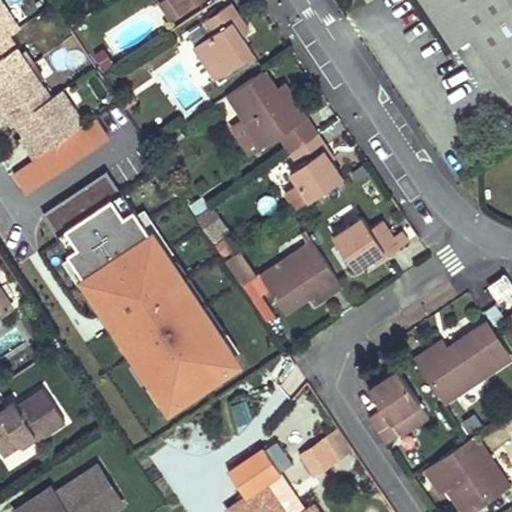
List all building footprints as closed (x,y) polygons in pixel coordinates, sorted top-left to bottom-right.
[(14,18),(2,0),(0,0),(0,113),(1,115),(5,112),(14,124),(18,122),(26,134),(30,141),(26,143),(36,157),(86,123),(69,99),(63,103),(57,94),(53,97),(41,80),(31,65),(22,52),(10,34),(14,31),(8,22),(14,18)] [(183,12),(174,0),(162,0),(161,1),(172,19),(183,12)] [(174,0),(183,12),(199,0),(174,0)] [(474,35),(450,0),(423,0),(455,48),(474,35)] [(511,0),(450,0),(474,35),(511,89),(511,0)] [(213,33),(195,45),(217,78),(254,53),(242,35),(250,29),(240,14),(232,2),(205,20),(213,33)] [(21,27),(14,18),(8,22),(14,31),(21,27)] [(28,47),(22,52),(31,65),(37,60),(28,47)] [(37,60),(31,65),(41,80),(47,75),(37,60)] [(265,70),(228,95),(263,146),(283,133),(294,149),(319,132),(290,89),(282,94),(265,70)] [(63,90),(57,94),(63,103),(69,99),(63,90)] [(294,149),(292,150),(300,163),(291,170),(300,183),(286,192),(297,208),(343,177),(323,147),(327,144),(319,132),(294,149)] [(30,141),(26,134),(22,137),(26,143),(30,141)] [(106,176),(43,211),(159,414),(238,369),(143,202),(126,211),(106,176)] [(212,208),(198,217),(212,238),(228,228),(220,215),(218,216),(212,208)] [(362,215),(334,234),(356,267),(373,256),(385,248),(389,254),(402,245),(395,235),(384,218),(370,226),(362,215)] [(404,229),(395,235),(402,245),(411,240),(404,229)] [(313,239),(262,274),(286,310),(310,294),(316,302),(344,284),(313,239)] [(385,248),(373,256),(377,262),(389,254),(385,248)] [(237,254),(227,260),(234,270),(244,263),(237,254)] [(244,263),(234,270),(243,283),(253,276),(244,263)] [(511,280),(506,273),(490,284),(500,300),(511,291),(511,280)] [(0,291),(0,310),(1,312),(10,306),(0,291)] [(511,353),(488,318),(484,322),(509,359),(511,356),(511,353)] [(445,338),(416,357),(447,402),(509,359),(484,322),(450,345),(445,338)] [(400,368),(370,387),(383,406),(370,415),(388,442),(401,433),(393,421),(421,401),(400,368)] [(69,418),(47,385),(20,403),(17,398),(9,403),(0,389),(0,440),(7,451),(23,441),(38,431),(41,436),(69,418)] [(41,436),(38,431),(23,441),(26,446),(41,436)] [(335,433),(302,455),(316,475),(348,454),(335,433)] [(471,438),(441,458),(426,468),(442,492),(448,488),(464,511),(472,511),(511,485),(511,484),(478,433),(471,438)] [(281,473),(265,448),(229,471),(246,496),(281,473)] [(107,511),(123,502),(98,463),(56,491),(55,492),(56,494),(29,511),(107,511)] [(281,473),(246,496),(228,508),(230,511),(319,511),(315,505),(305,511),(281,473)] [(56,491),(52,485),(16,509),(17,511),(29,511),(56,494),(55,492),(56,491)]
